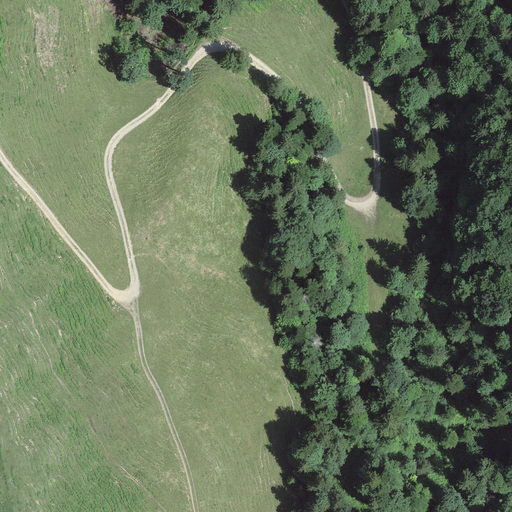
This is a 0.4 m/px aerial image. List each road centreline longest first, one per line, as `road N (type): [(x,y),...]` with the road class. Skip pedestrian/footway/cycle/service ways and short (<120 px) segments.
road 1 (track): [(0,154),(108,288),(129,295),(135,284),(109,170),(112,143),(163,100),(199,53),(220,45),(286,87),(340,191),(353,203),(368,201),(376,190),(376,142),(360,36),(346,0)]
road 2 (track): [(457,511),(424,406),(374,337),(373,197)]
road 3 (track): [(129,295),(194,511)]
